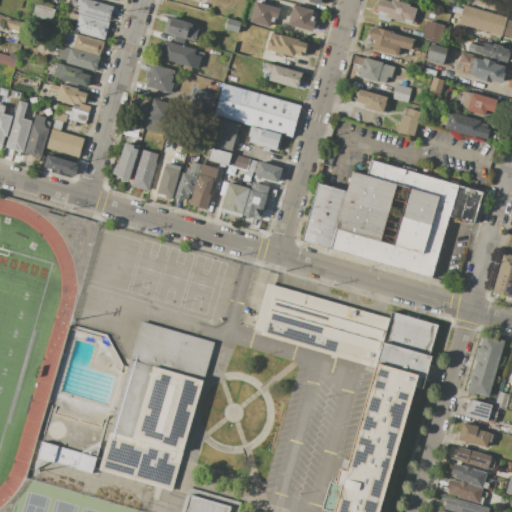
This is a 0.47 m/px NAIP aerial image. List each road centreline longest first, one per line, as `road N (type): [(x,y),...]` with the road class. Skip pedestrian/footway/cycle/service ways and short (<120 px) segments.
road 1 (residential): [(511,321),(0,174)]
road 2 (residential): [(413,511),(511,156)]
road 3 (residential): [(278,254),(350,0)]
road 4 (residential): [(86,199),(142,0)]
